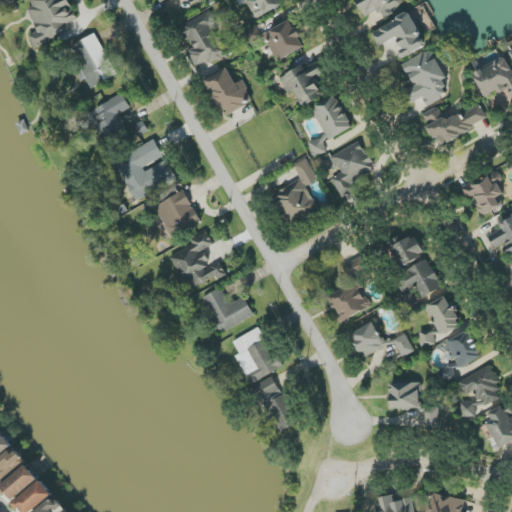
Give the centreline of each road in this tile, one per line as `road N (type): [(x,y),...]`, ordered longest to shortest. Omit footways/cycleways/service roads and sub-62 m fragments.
road 1 (residential): [(351,430),(327,360),(123,0)]
road 2 (residential): [(511,343),(315,0)]
road 3 (residential): [(276,269),(511,133)]
road 4 (residential): [(511,480),(412,458),(329,479)]
